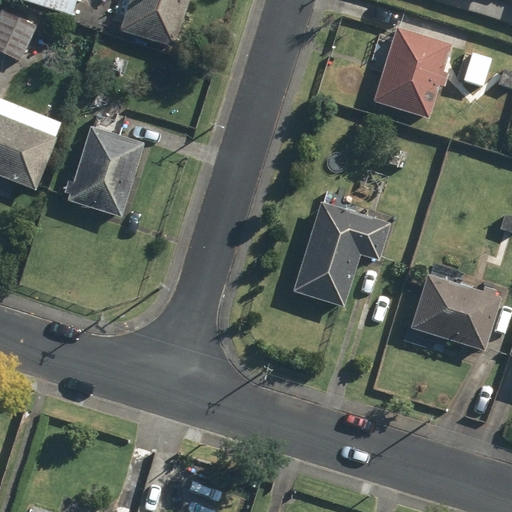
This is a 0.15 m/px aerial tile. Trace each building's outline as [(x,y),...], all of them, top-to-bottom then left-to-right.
[(77,0),(16,0),(16,1),(71,20),(77,0)] [(190,0),(132,0),(123,34),(177,49),(190,0)] [(38,27),(0,10),(0,54),(21,64),(38,27)] [(446,93),(452,74),(442,71),(450,46),(395,30),(373,105),(427,121),(436,90),(446,93)] [(129,55),(110,50),(104,76),(123,80),(129,55)] [(60,132),(0,110),(0,187),(35,201),(60,132)] [(142,148),(85,127),(58,201),(115,222),(142,148)] [(392,223),(318,202),(290,298),(364,319),(392,223)] [(509,299),(426,273),(407,334),(490,360),(509,299)]
